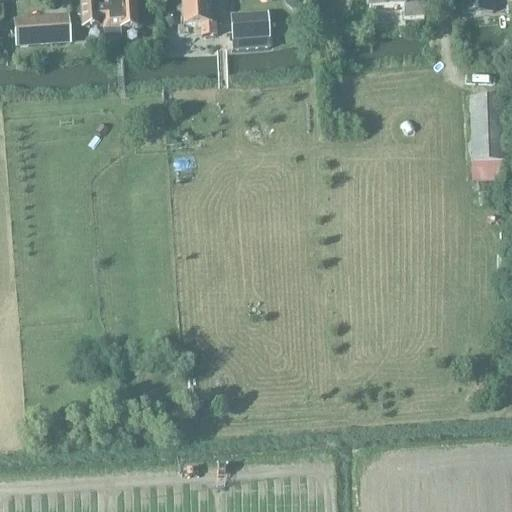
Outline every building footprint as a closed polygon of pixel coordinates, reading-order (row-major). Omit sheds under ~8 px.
[(103,32),(137,30),(135,0),(101,0),(102,3),(80,4),(81,30),(103,29),(103,32)] [(215,37),(214,26),(210,26),(208,0),(181,0),(183,28),(200,27),(201,38),(215,37)] [(403,22),(423,20),(422,0),(368,0),(369,11),(403,9),(403,22)] [(492,14),(490,0),(461,0),(462,16),(492,14)] [(266,15),(230,18),(233,54),(269,51),(266,15)] [(59,20),(13,23),(15,48),(60,45),(59,20)] [(471,164),(504,163),(502,98),(469,99),(471,164)] [(200,144),(224,143),(224,126),(200,127),(200,144)]
